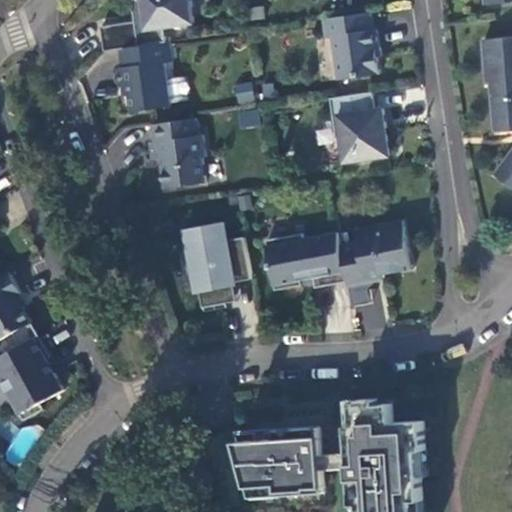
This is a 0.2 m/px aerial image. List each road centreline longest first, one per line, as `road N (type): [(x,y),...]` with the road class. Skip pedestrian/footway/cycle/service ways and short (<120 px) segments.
road 1 (residential): [(182,389),(37,18)]
road 2 (residential): [(0,113),(129,423)]
road 3 (residential): [(451,339),(287,362),(182,389)]
road 4 (residential): [(445,150),(451,339)]
road 5 (residential): [(497,314),(445,150)]
road 6 (residential): [(423,0),(445,150)]
